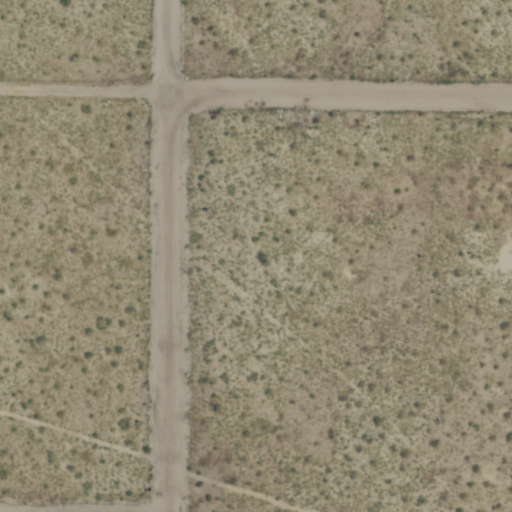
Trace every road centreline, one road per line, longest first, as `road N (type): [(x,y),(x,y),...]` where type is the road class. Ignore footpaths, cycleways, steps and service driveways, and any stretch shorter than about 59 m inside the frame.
road 1 (track): [(150,511),(172,98),(166,0)]
road 2 (residential): [(511,100),(0,91)]
road 3 (track): [(86,511),(150,503),(511,505)]
